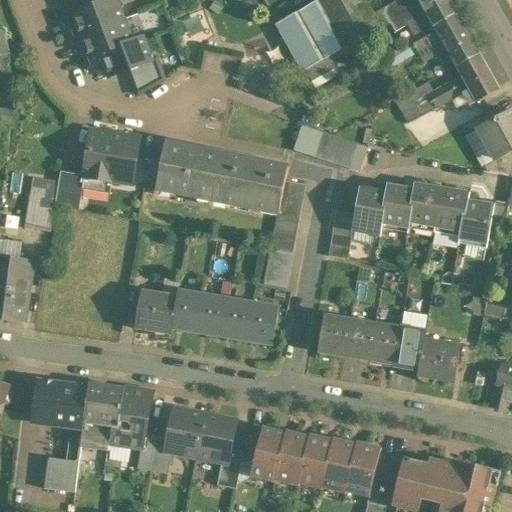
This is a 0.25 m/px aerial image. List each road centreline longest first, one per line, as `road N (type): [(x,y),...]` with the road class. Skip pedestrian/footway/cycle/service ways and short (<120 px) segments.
road 1 (residential): [(0,344),(511,437)]
road 2 (residential): [(192,101),(145,114),(97,104),(51,66),(26,0)]
